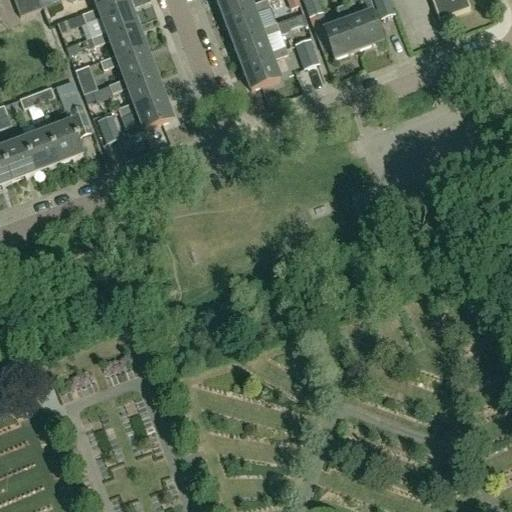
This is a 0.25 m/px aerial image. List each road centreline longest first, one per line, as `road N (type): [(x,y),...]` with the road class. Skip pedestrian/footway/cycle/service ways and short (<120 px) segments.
road 1 (residential): [(229,151),(511,43)]
road 2 (residential): [(0,237),(229,151)]
road 3 (residential): [(229,151),(174,0)]
